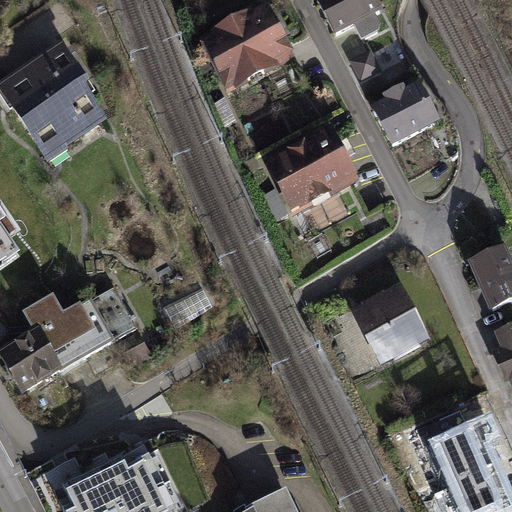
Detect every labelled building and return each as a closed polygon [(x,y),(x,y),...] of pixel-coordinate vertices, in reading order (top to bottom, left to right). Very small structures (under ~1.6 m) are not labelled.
[(373,0),(332,0),(319,7),(342,56),(390,33),(373,0)] [(268,19),(199,52),(226,110),(296,77),(268,19)] [(359,81),(403,69),(397,50),(353,62),(359,81)] [(58,53),(2,91),(47,157),(103,119),(58,53)] [(420,94),(372,112),(394,170),(442,153),(420,94)] [(334,140),(264,173),(292,231),(362,198),(334,140)] [(511,240),(510,237),(469,254),(492,309),(511,300),(511,240)] [(0,242),(0,279),(17,269),(0,242)] [(36,335),(0,356),(0,358),(22,396),(136,330),(113,291),(63,320),(53,303),(26,319),(36,335)] [(401,299),(348,321),(370,370),(422,347),(401,299)] [(511,323),(492,333),(511,377),(511,323)] [(479,419),(424,442),(442,485),(498,462),(479,419)] [(160,511),(141,466),(65,498),(71,511),(160,511)]
